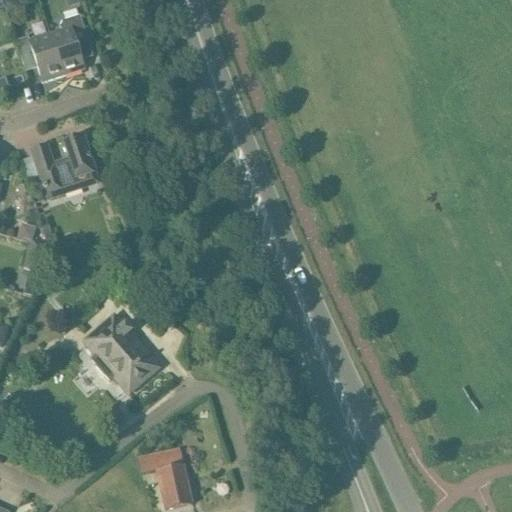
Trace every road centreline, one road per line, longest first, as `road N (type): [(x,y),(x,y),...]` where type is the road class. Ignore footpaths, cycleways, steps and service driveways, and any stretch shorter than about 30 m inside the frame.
road 1 (secondary): [(410,511),(199,40)]
road 2 (secondary): [(199,40),(257,240),(365,506)]
road 3 (residential): [(253,511),(221,392),(207,385),(186,388),(58,500),(0,475)]
